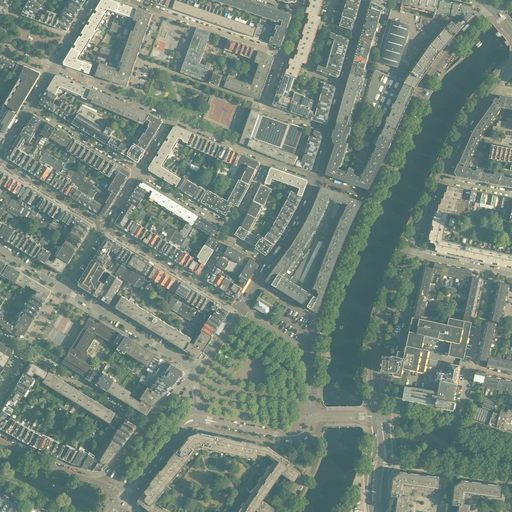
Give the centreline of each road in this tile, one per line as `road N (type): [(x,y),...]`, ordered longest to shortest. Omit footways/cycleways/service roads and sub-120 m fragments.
road 1 (residential): [(159,11),(278,52),(265,106),(328,130)]
road 2 (residential): [(370,197),(422,87),(493,10)]
road 3 (residential): [(193,375),(189,365),(62,288)]
road 4 (residential): [(24,351),(145,425)]
road 5 (residential): [(320,321),(370,197)]
road 6 (residential): [(30,103),(137,170)]
road 7 (residential): [(103,226),(0,159)]
road 8 (residential): [(356,35),(323,25),(307,72),(342,84)]
